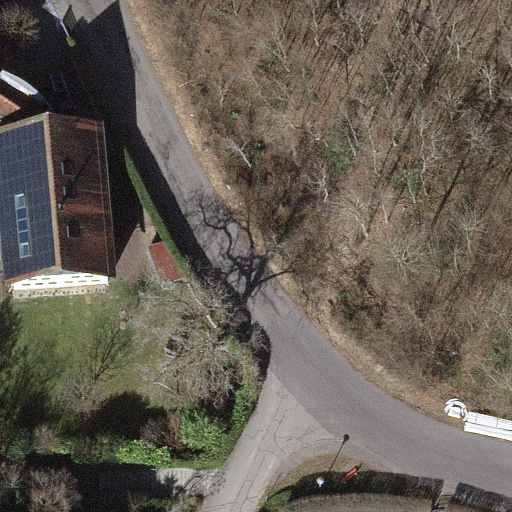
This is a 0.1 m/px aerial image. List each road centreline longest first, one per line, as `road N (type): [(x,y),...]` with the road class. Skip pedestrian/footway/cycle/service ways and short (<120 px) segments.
road 1 (residential): [(95,0),(300,412)]
road 2 (track): [(511,173),(261,326)]
road 3 (residential): [(300,412),(511,474)]
road 4 (residential): [(300,412),(266,450),(237,511)]
